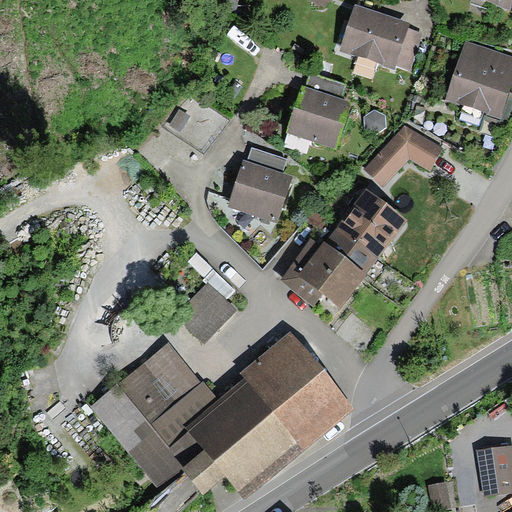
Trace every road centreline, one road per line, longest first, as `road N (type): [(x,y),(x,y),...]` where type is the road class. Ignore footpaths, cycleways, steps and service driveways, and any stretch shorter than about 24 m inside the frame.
road 1 (residential): [(511,172),(385,360),(380,398),(394,431)]
road 2 (tertiary): [(267,511),(394,431)]
road 3 (tertiary): [(394,431),(511,358)]
